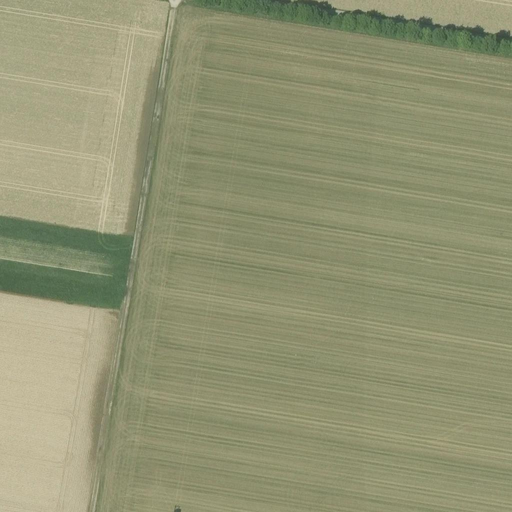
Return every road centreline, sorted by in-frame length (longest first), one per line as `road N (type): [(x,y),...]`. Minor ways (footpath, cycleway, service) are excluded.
road 1 (track): [(176,0),(94,511)]
road 2 (residential): [(511,46),(227,0)]
